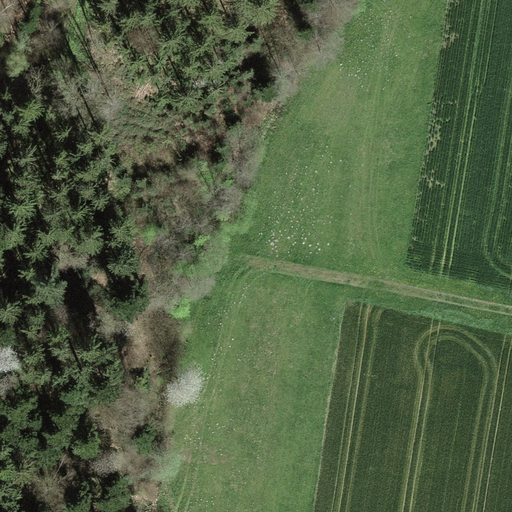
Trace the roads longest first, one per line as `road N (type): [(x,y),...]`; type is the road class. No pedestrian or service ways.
road 1 (track): [(17,302),(51,92),(79,0)]
road 2 (track): [(265,265),(511,310)]
